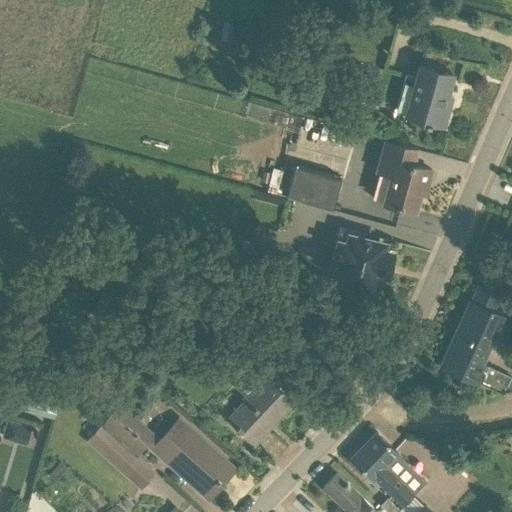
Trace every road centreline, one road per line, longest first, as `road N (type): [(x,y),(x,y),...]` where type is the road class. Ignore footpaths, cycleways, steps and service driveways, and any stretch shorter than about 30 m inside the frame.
road 1 (residential): [(246,511),(375,378),(511,97)]
road 2 (unknown): [(363,391),(411,418),(447,422),(511,406)]
